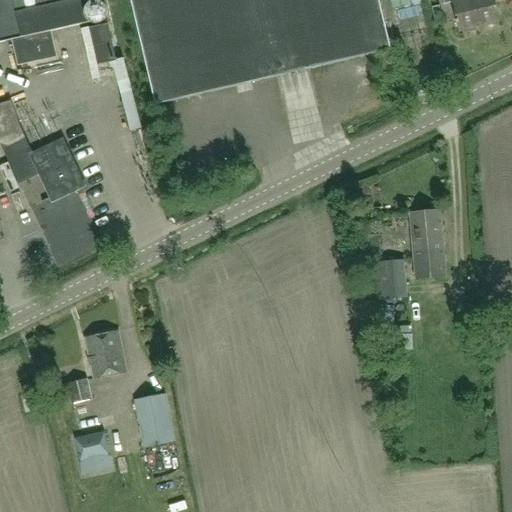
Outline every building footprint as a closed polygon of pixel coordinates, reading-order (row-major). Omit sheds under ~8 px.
[(0,0),(0,44),(11,42),(17,68),(57,59),(45,9),(83,0),(87,0),(88,4),(82,5),(87,29),(110,24),(105,0),(103,0),(100,1),(99,0),(0,0)] [(378,0),(130,0),(155,106),(391,51),(378,0)] [(444,0),(446,3),(454,1),(461,30),(498,21),(492,0),(444,0)] [(115,62),(117,61),(110,24),(87,29),(97,66),(115,62)] [(0,147),(19,185),(40,175),(53,203),(85,187),(62,141),(33,155),(22,132),(17,134),(4,106),(0,107),(0,147)] [(445,278),(440,212),(410,215),(416,280),(445,278)] [(403,262),(368,265),(371,301),(406,298),(403,262)] [(418,338),(448,334),(444,304),(414,308),(418,338)] [(395,336),(393,306),(379,307),(381,337),(395,336)] [(118,333),(86,340),(94,379),(126,373),(118,333)] [(71,405),(91,401),(87,381),(67,384),(71,405)] [(164,395),(133,401),(142,448),(173,442),(164,395)] [(81,463),(108,457),(103,434),(76,440),(81,463)]
